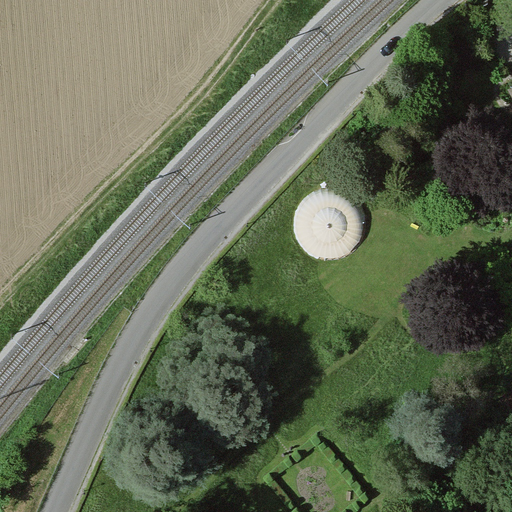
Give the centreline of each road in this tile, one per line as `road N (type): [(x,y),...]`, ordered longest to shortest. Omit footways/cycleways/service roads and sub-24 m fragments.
road 1 (unclassified): [(443,0),(188,259),(129,357),(57,511)]
road 2 (track): [(0,306),(209,86),(272,0)]
